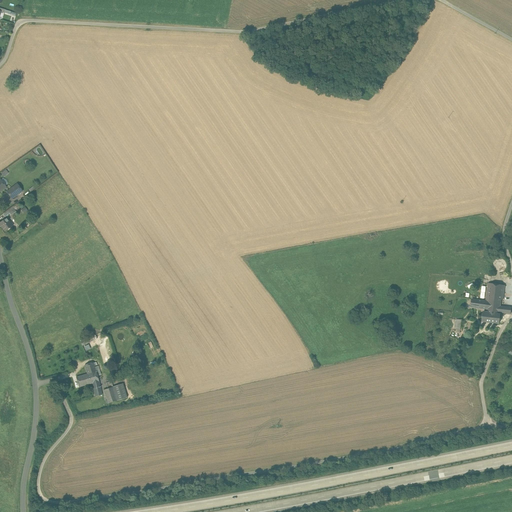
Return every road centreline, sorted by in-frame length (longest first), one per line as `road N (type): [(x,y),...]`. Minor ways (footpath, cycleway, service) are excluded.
road 1 (track): [(35,384),(53,380),(71,418),(41,466),(37,493),(50,501),(511,425)]
road 2 (unclassified): [(411,0),(244,33),(28,20),(13,32),(0,64)]
road 3 (motorway): [(511,446),(156,511)]
road 4 (motorway): [(238,511),(511,459)]
road 5 (tertiary): [(23,511),(35,384),(0,257)]
